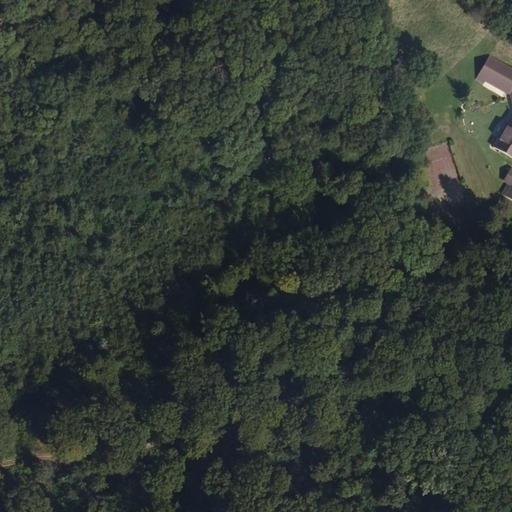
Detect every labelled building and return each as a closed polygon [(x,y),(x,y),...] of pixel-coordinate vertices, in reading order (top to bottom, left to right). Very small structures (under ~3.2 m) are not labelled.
[(511,72),(484,57),(471,79),(479,84),(482,81),(503,94),(504,92),(507,93),(511,115),(510,118),(505,128),(501,126),(489,148),(511,161),(511,160),(511,72)] [(505,128),(510,118),(507,117),(501,126),(505,128)] [(511,186),(509,184),(511,179),(511,169),(509,168),(502,180),(506,182),(500,194),(511,200),(511,186)] [(393,238),(388,219),(375,222),(381,242),(393,238)] [(439,256),(437,250),(425,253),(426,260),(439,256)]
